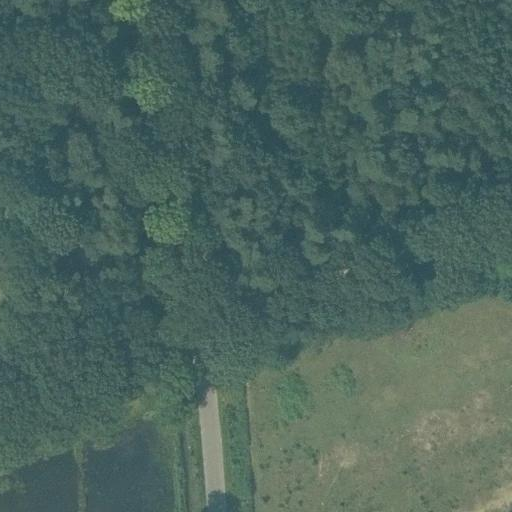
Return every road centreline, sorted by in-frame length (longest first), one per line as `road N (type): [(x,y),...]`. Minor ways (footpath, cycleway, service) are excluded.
road 1 (unclassified): [(213,511),(207,385),(141,0)]
road 2 (track): [(197,336),(511,222)]
